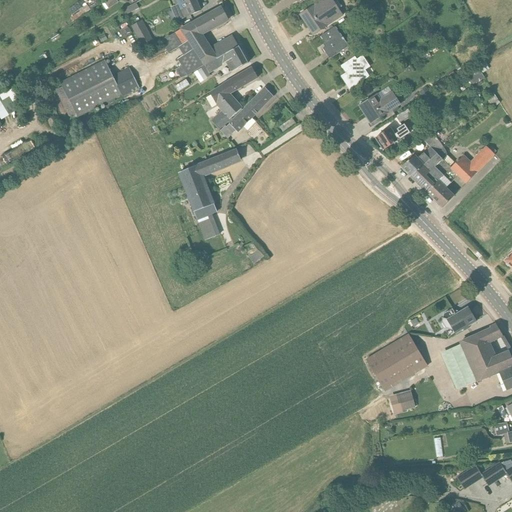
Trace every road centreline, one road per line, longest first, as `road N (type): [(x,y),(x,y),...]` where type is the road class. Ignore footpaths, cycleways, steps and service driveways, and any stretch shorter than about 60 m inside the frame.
road 1 (secondary): [(344,141),(282,62),(250,0)]
road 2 (secondary): [(511,322),(422,221)]
